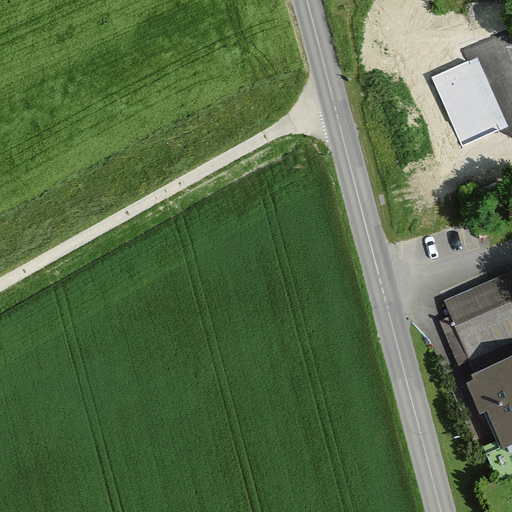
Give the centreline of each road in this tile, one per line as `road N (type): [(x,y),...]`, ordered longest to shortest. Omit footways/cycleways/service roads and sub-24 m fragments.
road 1 (tertiary): [(303,0),(440,511)]
road 2 (track): [(330,101),(0,283)]
